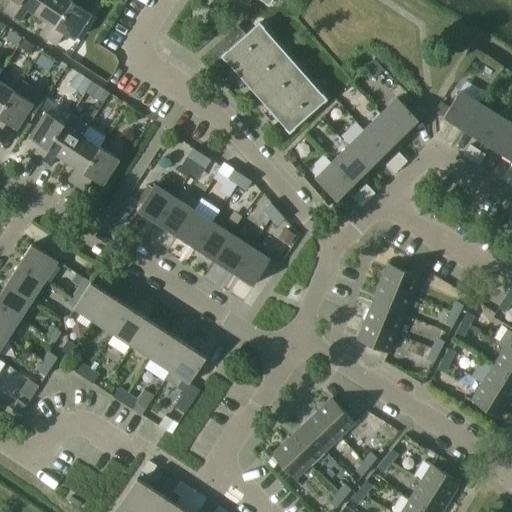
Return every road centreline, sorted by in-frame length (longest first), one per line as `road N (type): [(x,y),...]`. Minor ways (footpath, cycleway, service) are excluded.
road 1 (residential): [(338,254),(218,117),(138,60),(138,40),(164,0)]
road 2 (residential): [(276,353),(35,197)]
road 3 (residential): [(511,469),(301,339)]
road 4 (residential): [(260,511),(235,489),(228,442),(276,353)]
road 5 (residential): [(386,207),(433,154),(511,205)]
road 6 (residential): [(133,457),(70,425),(29,453),(0,442)]
road 7 (residential): [(500,281),(386,207)]
